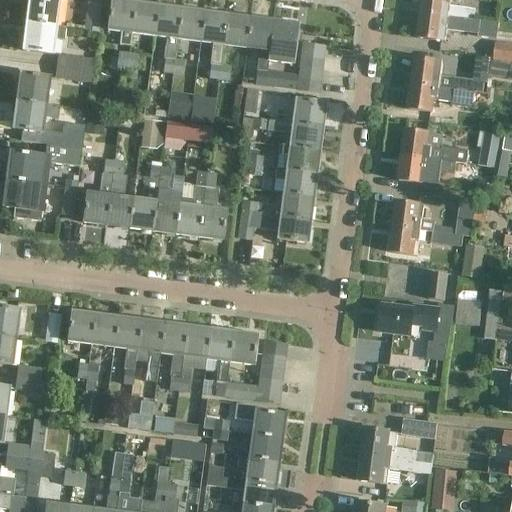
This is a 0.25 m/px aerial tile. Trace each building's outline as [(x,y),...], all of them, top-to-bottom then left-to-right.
[(25,11),(23,21),(26,21),(26,24),(55,28),(58,10),(59,1),(61,2),(61,0),(28,0),(27,11),(25,11)] [(422,0),(421,14),(475,21),(476,12),(446,7),(446,0),(422,0)] [(111,2),(109,22),(107,32),(121,33),(119,47),(130,48),(132,35),(131,35),(134,5),(111,2)] [(97,33),(101,6),(89,4),(85,31),(97,33)] [(158,8),(134,5),(131,35),(132,35),(154,38),(158,8)] [(177,41),(181,11),(158,8),(154,38),(166,39),(163,60),(165,60),(162,75),(173,76),(176,55),(178,41),(177,41)] [(204,14),(181,11),(177,41),(178,41),(200,44),(204,14)] [(223,47),(227,17),(204,14),(200,44),(212,45),(209,66),(211,66),(209,80),(219,82),(221,67),(224,47),(223,47)] [(475,21),(421,14),(418,40),(441,43),(443,32),(478,36),(478,38),(497,41),(500,24),(475,21)] [(250,20),(227,17),(223,47),(224,47),(246,50),(250,20)] [(274,23),(250,20),(246,50),(259,52),(255,87),(266,88),(267,73),(269,61),(274,23)] [(297,26),(274,23),(269,61),(292,64),(297,26)] [(22,52),(42,54),(51,56),(54,41),(64,42),(65,30),(55,29),(55,28),(26,24),(22,52)] [(511,46),(496,44),(494,62),(511,64),(511,46)] [(302,45),(300,57),(324,60),(325,48),(302,45)] [(129,55),(119,53),(117,68),(127,70),(129,55)] [(139,56),(129,55),(127,70),(137,71),(139,56)] [(182,56),(176,55),(173,76),(182,78),(184,62),(181,62),(182,56)] [(92,73),(94,61),(58,56),(56,68),(92,73)] [(299,68),(322,71),(324,60),(300,57),(299,68)] [(443,64),(435,63),(415,60),(412,86),(482,95),(484,95),(485,84),(441,78),(443,64)] [(509,79),(511,79),(511,66),(510,66),(492,63),(490,75),(490,77),(508,80),(509,79)] [(231,68),(221,67),(219,82),(229,83),(231,68)] [(92,73),(56,68),(54,80),(91,84),(92,73)] [(299,68),(298,79),(321,82),(322,71),(299,68)] [(277,74),(267,73),(266,88),(275,89),(277,74)] [(44,106),(45,106),(48,79),(19,75),(16,102),(44,106)] [(298,79),(296,92),(319,95),(321,82),(298,79)] [(434,100),(452,102),(451,107),(473,110),(475,94),(482,95),(412,86),(408,111),(432,114),(434,100)] [(124,98),(124,103),(122,114),(134,115),(136,100),(124,98)] [(295,101),(292,124),(322,128),(325,105),(295,101)] [(12,130),(32,133),(41,134),(43,119),(58,121),(60,108),(45,106),(44,106),(16,102),(12,130)] [(176,109),(175,121),(188,122),(189,110),(176,109)] [(254,110),(253,121),(268,122),(270,113),(254,110)] [(88,115),(85,135),(101,137),(104,117),(88,115)] [(319,152),(322,128),(292,124),(292,125),(268,122),(253,121),(243,120),(242,128),(290,135),(289,147),(319,152)] [(157,143),(160,123),(144,122),(142,141),(157,143)] [(166,124),(164,140),(165,140),(187,142),(187,143),(189,127),(166,124)] [(190,129),(188,144),(199,145),(201,130),(190,129)] [(442,162),(456,164),(466,166),(468,152),(441,149),(441,151),(428,149),(429,135),(406,132),(402,157),(430,161),(442,162)] [(48,134),(46,146),(81,150),(83,135),(71,133),(71,137),(48,134)] [(214,148),(236,151),(238,136),(216,133),(214,148)] [(478,167),(487,168),(498,170),(503,140),(484,136),(478,167)] [(9,153),(5,181),(45,186),(48,164),(79,169),(81,151),(81,150),(46,146),(45,158),(9,153)] [(316,175),(319,152),(289,147),(279,146),(278,158),(287,159),(286,171),(316,175)] [(106,227),(114,162),(116,149),(107,148),(103,175),(102,175),(99,195),(86,194),(82,224),(106,227)] [(247,167),(262,168),(263,158),(258,157),(259,152),(249,151),(247,167)] [(399,183),(419,185),(423,186),(425,172),(428,172),(430,161),(402,157),(399,183)] [(125,164),(114,162),(106,227),(129,230),(133,200),(124,199),(127,178),(123,177),(125,164)] [(456,164),(442,162),(441,173),(455,175),(456,164)] [(129,230),(152,233),(156,203),(159,185),(161,168),(151,167),(149,181),(145,180),(142,201),(133,200),(129,230)] [(261,178),(262,168),(247,167),(246,177),(261,178)] [(161,168),(159,185),(169,186),(171,170),(161,168)] [(283,194),(312,198),(316,175),(286,171),(276,170),(274,180),(284,182),(283,194)] [(175,236),(199,239),(207,175),(197,173),(195,186),(194,186),(191,208),(179,206),(175,236)] [(222,242),(224,222),(226,212),(215,211),(219,190),(215,189),(217,176),(207,175),(199,239),(222,242)] [(5,181),(2,208),(14,210),(12,220),(40,223),(45,187),(45,186),(5,181)] [(65,181),(64,188),(77,190),(78,183),(65,181)] [(477,185),(474,202),(491,205),(493,187),(477,185)] [(77,190),(64,188),(61,216),(73,218),(77,190)] [(309,221),(312,198),(283,194),(280,217),(279,217),(309,221)] [(175,236),(179,206),(180,196),(168,195),(167,205),(156,203),(152,233),(175,236)] [(242,203),(241,212),(255,214),(257,205),(242,203)] [(421,232),(433,234),(434,224),(423,222),(425,207),(416,206),(397,203),(393,229),(421,232)] [(487,213),(475,211),(474,224),(485,226),(487,213)] [(280,217),(255,214),(241,212),(237,239),(252,241),(254,225),(278,228),(277,241),(306,245),(309,221),(279,217),(280,217)] [(418,258),(421,232),(393,229),(390,254),(418,258)] [(433,234),(431,245),(462,249),(463,238),(433,234)] [(466,247),(462,278),(480,281),(484,250),(466,247)] [(432,274),(429,301),(444,303),(448,276),(432,274)] [(498,331),(498,327),(503,293),(490,291),(484,341),(497,342),(497,336),(498,331)] [(482,304),(458,301),(455,326),(479,328),(482,304)] [(452,311),(440,310),(413,307),(413,311),(383,307),(380,334),(411,338),(413,322),(425,324),(423,332),(437,334),(437,330),(450,331),(452,311)] [(0,308),(0,336),(16,339),(19,311),(0,308)] [(71,313),(68,333),(67,343),(90,346),(94,316),(71,313)] [(44,344),(57,345),(61,317),(48,315),(44,344)] [(117,319),(94,316),(90,346),(113,349),(117,319)] [(137,352),(140,322),(117,319),(113,349),(127,350),(122,386),(133,387),(135,372),(137,352)] [(164,325),(140,322),(137,352),(149,353),(148,363),(159,364),(160,355),(164,325)] [(183,358),(187,328),(164,325),(160,355),(173,356),(168,392),(177,393),(179,393),(181,378),(182,369),(183,358)] [(210,331),(187,328),(183,358),(182,369),(203,372),(205,360),(206,360),(210,331)] [(229,363),(233,334),(210,331),(206,360),(219,362),(216,382),(217,383),(215,397),(225,398),(227,384),(229,363)] [(511,332),(498,331),(497,336),(511,338),(511,343),(511,332)] [(256,337),(233,334),(229,363),(253,366),(256,337)] [(16,339),(0,336),(0,364),(13,367),(16,339)] [(262,356),(285,359),(287,346),(264,343),(262,356)] [(260,368),(283,371),(285,359),(262,356),(260,368)] [(77,380),(87,381),(88,366),(78,365),(77,380)] [(88,366),(87,381),(85,392),(95,393),(99,367),(88,366)] [(41,382),(42,370),(18,367),(16,379),(41,382)] [(259,379),(282,382),(283,371),(260,368),(259,379)] [(145,373),(135,372),(133,387),(143,389),(145,373)] [(191,379),(181,378),(179,393),(177,393),(176,400),(187,401),(188,394),(189,394),(191,379)] [(41,382),(16,379),(15,391),(51,395),(52,384),(41,382)] [(257,391),(280,394),(282,382),(259,379),(258,388),(257,391)] [(258,388),(227,384),(225,398),(256,403),(257,391),(258,388)] [(0,416),(5,417),(8,389),(0,388),(0,416)] [(144,391),(132,389),(130,401),(142,403),(144,391)] [(256,403),(279,406),(280,394),(257,391),(256,403)] [(253,423),(251,436),(281,440),(284,416),(255,413),(256,408),(236,405),(234,420),(253,423)] [(106,415),(104,426),(116,427),(118,417),(106,415)] [(129,415),(127,427),(143,430),(145,417),(129,415)] [(230,423),(204,420),(203,430),(213,432),(229,433),(230,423)] [(437,425),(430,424),(404,421),(402,437),(435,442),(437,425)] [(416,464),(416,463),(417,453),(409,452),(409,451),(396,450),(398,435),(366,431),(363,457),(416,464)] [(227,443),(229,433),(213,432),(212,441),(227,443)] [(105,436),(103,451),(115,453),(117,438),(105,436)] [(278,463),(281,440),(251,436),(248,459),(278,463)] [(7,445),(6,457),(42,461),(44,454),(45,444),(30,442),(30,448),(7,445)] [(182,459),(184,444),(172,442),(170,458),(182,459)] [(210,444),(209,454),(222,455),(223,446),(210,444)] [(44,454),(42,461),(40,478),(52,480),(55,455),(44,454)] [(42,461),(6,457),(5,469),(28,472),(27,477),(40,478),(42,461)] [(414,474),(431,477),(433,466),(416,463),(416,464),(363,457),(359,483),(387,486),(389,470),(414,474)] [(275,486),(278,463),(248,459),(245,482),(275,486)] [(207,477),(222,479),(223,469),(208,467),(207,477)] [(73,489),(75,473),(64,472),(62,488),(73,489)] [(85,474),(75,473),(73,489),(83,490),(85,474)] [(460,473),(460,483),(469,483),(470,473),(460,473)] [(457,475),(445,474),(434,474),(433,499),(455,500),(455,497),(457,475)] [(511,478),(506,477),(490,476),(489,484),(500,485),(511,487),(511,489),(511,488),(511,478)] [(221,489),(222,479),(207,477),(206,487),(221,489)] [(119,495),(121,479),(110,478),(109,494),(118,495),(119,495)] [(131,480),(121,479),(119,495),(129,496),(131,480)] [(272,509),(275,486),(245,482),(242,505),(272,509)] [(161,511),(163,500),(165,485),(157,484),(154,503),(153,502),(153,503),(140,502),(138,511),(161,511)] [(165,485),(163,500),(175,502),(177,486),(165,485)] [(196,511),(198,494),(187,492),(183,511),(196,511)] [(100,511),(92,511),(115,511),(118,495),(109,494),(107,497),(104,511),(100,511)] [(0,495),(0,510),(8,511),(10,497),(0,495)] [(426,511),(427,506),(404,503),(402,511),(426,511)]
